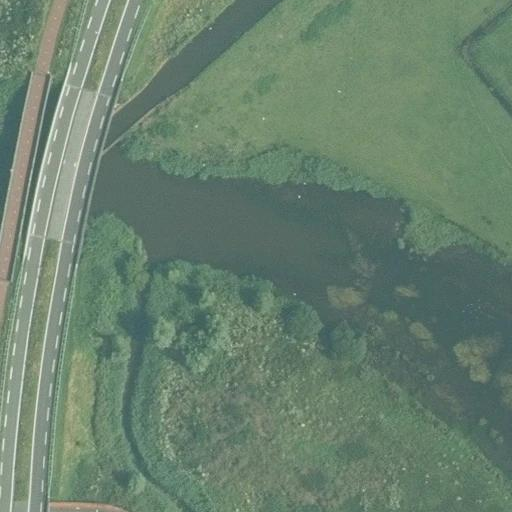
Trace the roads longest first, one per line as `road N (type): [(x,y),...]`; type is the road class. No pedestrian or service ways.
road 1 (primary): [(36,511),(57,297),(102,97),(134,0)]
road 2 (primary): [(102,0),(26,294),(5,511)]
